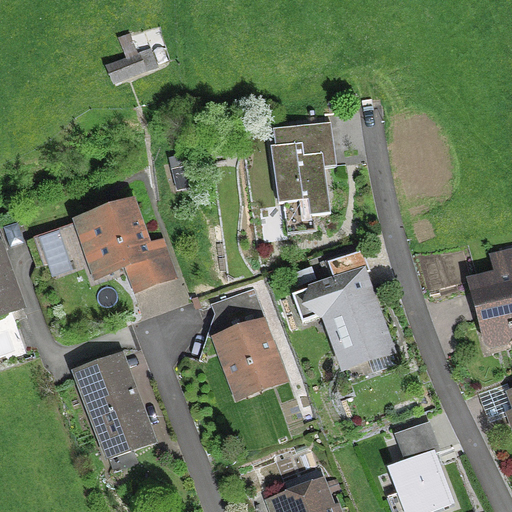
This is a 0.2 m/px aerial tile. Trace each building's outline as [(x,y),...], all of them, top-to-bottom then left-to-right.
[(107,69),(112,84),(141,73),(132,49),(122,53),(126,62),(107,69)] [(311,219),(329,216),(321,157),(333,155),(329,125),(271,133),(273,150),(268,151),(276,208),(281,207),(285,237),(313,233),(311,219)] [(145,251),(142,243),(129,207),(82,223),(89,241),(86,242),(83,249),(85,256),(93,260),(99,258),(105,275),(136,264),(145,289),(171,279),(159,246),(145,251)] [(495,281),(473,287),(485,334),(482,340),(484,347),(489,350),(503,346),(506,341),(505,334),(511,332),(511,254),(490,260),(495,281)] [(0,315),(19,308),(0,256),(0,315)] [(341,364),(385,348),(359,275),(291,300),(300,326),(324,317),(341,364)] [(236,396),(278,380),(258,327),(216,343),(236,396)] [(74,376),(106,460),(151,444),(126,378),(116,381),(109,363),(74,376)] [(434,457),(392,473),(407,511),(434,511),(453,505),(434,457)] [(329,511),(319,486),(277,502),(281,511),(329,511)]
